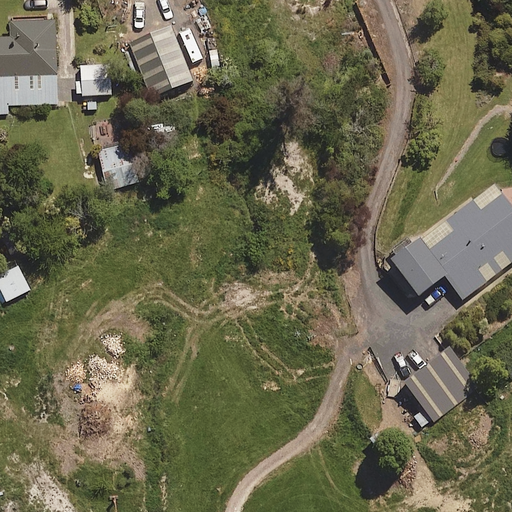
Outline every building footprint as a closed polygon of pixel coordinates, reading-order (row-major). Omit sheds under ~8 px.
[(54,22),(13,23),(13,40),(0,40),(0,115),(8,115),(8,106),(56,105),(54,22)] [(191,83),(171,30),(129,46),(150,99),(191,83)] [(109,66),(80,69),(82,97),(111,95),(109,66)] [(136,183),(125,145),(98,154),(109,191),(136,183)] [(511,262),(511,211),(501,197),(479,214),(471,203),(444,224),(451,235),(429,252),(420,241),(390,264),(417,299),(444,278),(462,301),(511,262)] [(29,291),(16,266),(0,274),(0,290),(7,303),(29,291)] [(478,387),(448,350),(403,388),(433,424),(478,387)]
